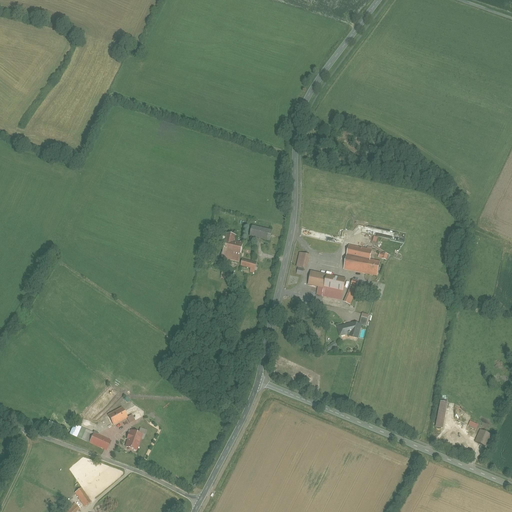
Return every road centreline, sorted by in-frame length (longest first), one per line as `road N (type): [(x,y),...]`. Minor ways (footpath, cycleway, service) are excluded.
road 1 (tertiary): [(380,0),(316,84),(300,122),(293,232),(259,380)]
road 2 (tertiary): [(511,485),(259,380)]
road 3 (unclassified): [(0,421),(200,501)]
road 4 (tertiary): [(259,380),(200,501)]
